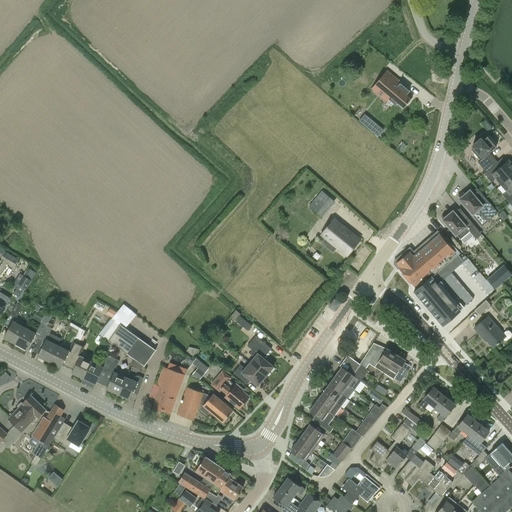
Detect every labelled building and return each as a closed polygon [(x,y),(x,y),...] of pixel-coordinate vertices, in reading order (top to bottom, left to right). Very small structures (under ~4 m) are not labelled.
[(396,103),(403,109),(412,98),(407,93),(409,91),(405,88),(406,87),(400,82),(399,82),(386,71),(371,89),(387,103),(386,103),(391,107),(393,104),(395,105),(396,103)] [(353,110),(363,110),(363,101),(353,101),(353,110)] [(384,130),(379,126),(373,133),(378,137),(384,130)] [(478,162),(486,172),(495,164),(487,154),(496,147),(487,136),(482,140),(481,139),(472,146),(474,148),(471,150),(480,160),(478,162)] [(495,164),(486,172),(484,173),(491,182),(496,178),(501,184),(511,175),(511,164),(511,165),(508,160),(499,168),(495,164)] [(502,195),(510,203),(511,201),(511,175),(501,184),(507,191),(502,195)] [(481,226),(488,220),(497,213),(482,195),(477,199),(470,190),(465,193),(464,192),(458,196),(460,198),(459,199),(481,226)] [(334,202),(322,191),(309,206),(322,217),(334,202)] [(476,239),(481,234),(466,215),(460,219),(453,210),(448,214),(447,212),(441,217),(443,219),(442,219),(456,235),(460,239),(470,231),(476,239)] [(333,253),(337,248),(347,256),(360,240),(334,219),(321,234),(325,238),(321,243),(333,253)] [(398,268),(414,286),(422,279),(430,273),(431,276),(438,283),(463,260),(440,233),(413,256),(409,251),(396,263),(400,267),(398,268)] [(511,274),(504,266),(488,279),(495,288),(511,274)] [(21,272),(15,280),(27,288),(33,279),(30,277),(35,270),(31,267),(25,275),(21,272)] [(434,283),(436,282),(431,276),(424,283),(422,281),(415,287),(417,289),(414,291),(443,326),(460,311),(439,285),(437,287),(434,283)] [(329,307),(334,311),(339,304),(334,300),(329,307)] [(479,315),(490,305),(486,300),(475,310),(479,315)] [(24,305),(18,302),(11,316),(17,319),(24,305)] [(103,312),(109,317),(114,312),(108,307),(103,312)] [(252,326),(240,315),(235,320),(248,331),(252,326)] [(493,348),(503,339),(504,341),(506,341),(511,337),(511,335),(511,333),(510,331),(508,330),(506,331),(505,332),(503,334),(487,316),(474,328),(483,338),(484,338),(493,348)] [(292,340),(305,346),(316,324),(303,317),(292,340)] [(15,344),(25,328),(13,322),(4,338),(15,344)] [(35,337),(40,339),(47,326),(42,323),(36,333),(25,328),(15,344),(27,350),(35,337)] [(74,334),(81,336),(83,329),(69,324),(69,327),(76,329),(74,334)] [(109,341),(127,353),(138,337),(120,324),(109,341)] [(47,326),(40,339),(45,342),(38,356),(50,362),(58,345),(61,339),(50,334),(53,329),(47,326)] [(255,358),(250,363),(266,376),(274,367),(264,358),(272,349),(256,336),(248,346),(253,350),(250,354),(255,358)] [(156,350),(138,337),(127,353),(145,366),(156,350)] [(58,345),(50,362),(61,368),(62,365),(68,368),(80,343),(75,341),(69,351),(58,345)] [(72,373),(83,379),(92,362),(81,356),(86,346),(80,343),(68,368),(73,371),(72,373)] [(362,359),(384,372),(395,354),(386,348),(382,354),(370,346),(362,359)] [(405,360),(395,354),(384,372),(393,378),(399,381),(406,369),(401,366),(405,360)] [(347,355),(343,360),(356,369),(360,364),(347,355)] [(102,370),(107,372),(114,359),(108,357),(104,367),(92,362),(83,379),(95,384),(102,370)] [(106,389),(118,394),(126,377),(114,372),(120,361),(114,359),(107,372),(113,375),(106,389)] [(356,369),(343,360),(339,365),(341,367),(352,375),(356,369)] [(258,386),(266,376),(250,363),(246,369),(241,365),(234,373),(245,383),(249,378),(258,386)] [(184,374),(168,368),(164,367),(157,384),(155,383),(150,395),(157,397),(154,406),(171,412),(184,374)] [(341,367),(335,375),(354,389),(360,380),(352,375),(341,367)] [(199,379),(205,373),(198,368),(191,376),(199,379)] [(226,397),(240,408),(249,397),(242,391),(243,390),(237,384),(235,386),(228,380),(230,378),(222,371),(212,384),(220,390),(221,389),(228,394),(226,397)] [(335,375),(329,384),(348,398),(354,389),(335,375)] [(137,382),(126,377),(118,394),(130,399),(133,393),(138,395),(144,379),(140,377),(137,382)] [(329,384),(323,393),(342,406),(348,398),(329,384)] [(384,394),(387,390),(377,385),(375,389),(384,394)] [(208,415),(211,411),(224,422),(233,410),(213,393),(210,397),(207,394),(188,387),(183,398),(182,397),(181,402),(182,403),(178,414),(193,420),(199,404),(204,406),(201,409),(208,415)] [(427,401),(434,407),(444,395),(432,387),(423,399),(418,405),(422,408),(427,401)] [(323,393),(316,402),(335,416),(342,406),(323,393)] [(8,419),(22,432),(36,417),(38,418),(46,410),(30,395),(8,419)] [(455,404),(444,395),(434,407),(441,412),(436,419),(440,422),(445,415),(446,416),(455,404)] [(328,425),(335,416),(316,402),(309,411),(315,415),(312,419),(330,432),(333,429),(328,425)] [(385,411),(379,407),(375,404),(369,413),(377,419),(385,411)] [(32,452),(36,455),(41,458),(49,445),(54,437),(62,425),(65,419),(61,417),(65,411),(56,405),(48,418),(46,417),(29,443),(36,447),(32,452)] [(369,413),(362,422),(371,428),(377,419),(369,413)] [(469,434),(478,423),(466,414),(457,425),(451,432),(456,436),(462,429),(469,434)] [(407,417),(404,422),(416,431),(420,427),(407,417)] [(81,422),(78,421),(72,431),(66,427),(58,440),(69,446),(72,441),(79,446),(90,428),(88,426),(89,425),(82,420),(81,422)] [(371,428),(362,422),(356,431),(362,435),(364,436),(371,428)] [(489,431),(478,423),(469,434),(462,442),(477,453),(483,445),(480,442),(481,442),(489,431)] [(303,433),(317,443),(320,446),(323,442),(319,440),(324,434),(310,424),(303,433)] [(402,424),(398,429),(402,432),(406,435),(410,431),(402,424)] [(353,428),(343,441),(351,449),(352,449),(362,435),(356,431),(353,428)] [(406,435),(402,432),(398,429),(391,437),(395,441),(399,444),(403,439),(406,435)] [(303,433),(296,442),(310,452),(317,443),(303,433)] [(431,446),(438,437),(434,434),(427,443),(431,446)] [(443,441),(438,437),(431,446),(436,450),(443,441)] [(425,442),(420,438),(412,447),(418,451),(425,442)] [(385,462),(392,453),(388,450),(377,440),(370,448),(374,452),(369,458),(383,470),(388,464),(385,462)] [(342,461),(351,449),(343,441),(333,454),(342,461)] [(305,469),(309,464),(304,460),(310,452),(296,442),(290,451),(297,456),(294,461),(305,469)] [(511,454),(502,442),(491,452),(503,466),(511,458),(511,454)] [(407,455),(397,447),(392,453),(385,462),(388,464),(389,462),(396,468),(407,455)] [(483,450),(471,464),(475,468),(488,456),(483,450)] [(443,457),(447,461),(451,456),(447,452),(443,457)] [(447,462),(458,470),(464,463),(453,455),(447,462)] [(179,481),(203,496),(204,497),(210,489),(209,488),(223,468),(205,456),(196,470),(206,477),(203,482),(200,480),(199,482),(185,472),(179,481)] [(411,486),(416,479),(411,475),(419,467),(418,467),(410,459),(397,474),(411,486)] [(425,459),(418,467),(419,467),(411,475),(416,479),(418,478),(426,485),(433,476),(429,473),(434,466),(425,459)] [(446,462),(442,468),(453,477),(457,471),(446,462)] [(469,466),(465,462),(458,471),(462,474),(469,466)] [(330,474),(334,469),(330,466),(327,464),(318,476),(320,477),(323,477),(325,476),(328,475),(330,474)] [(224,468),(223,468),(209,488),(210,489),(204,497),(207,499),(217,505),(221,498),(217,496),(221,490),(229,477),(232,473),(226,470),(227,468),(226,468),(226,467),(225,467),(224,467),(224,468)] [(464,474),(466,478),(475,470),(472,467),(464,474)] [(452,481),(443,474),(439,470),(433,476),(426,485),(435,492),(440,496),(452,481)] [(469,480),(470,482),(478,474),(475,470),(466,478),(469,480)] [(54,487),(61,479),(51,471),(44,479),(54,487)] [(511,477),(506,471),(489,485),(472,501),(481,511),(503,511),(508,508),(511,504),(511,477)] [(482,478),(478,474),(470,482),(474,486),(482,478)] [(364,475),(357,484),(365,491),(361,496),(367,502),(379,488),(364,475)] [(221,490),(235,499),(244,486),(229,477),(221,490)] [(288,477),(280,487),(293,497),(297,492),(301,494),(305,489),(301,486),(300,486),(288,477)] [(359,495),(361,496),(365,491),(357,484),(349,477),(341,486),(349,493),(345,498),(352,503),(359,495)] [(482,479),(475,485),(481,492),(488,486),(482,479)] [(288,504),(293,497),(280,487),(273,497),(285,506),(285,507),(291,511),(309,511),(300,505),(296,510),(288,504)] [(180,498),(186,503),(190,506),(196,498),(186,490),(183,494),(180,498)] [(300,505),(309,511),(314,511),(321,503),(319,500),(309,493),(300,505)] [(204,497),(203,496),(196,505),(200,508),(197,511),(217,511),(210,507),(213,503),(207,499),(204,497)] [(326,505),(334,511),(335,511),(345,511),(352,503),(345,498),(342,502),(333,496),(326,505)] [(450,511),(455,507),(458,503),(449,496),(446,500),(436,511),(450,511)] [(179,511),(186,503),(180,498),(173,508),(178,511),(179,511)] [(455,507),(450,511),(464,511),(466,510),(458,503),(455,507)]
